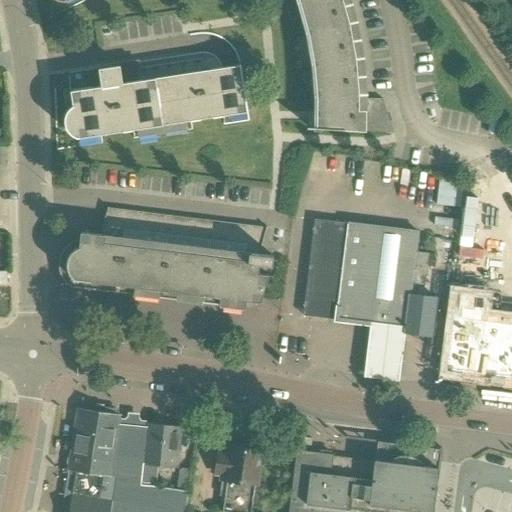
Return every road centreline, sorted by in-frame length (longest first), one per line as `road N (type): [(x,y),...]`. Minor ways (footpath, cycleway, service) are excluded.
road 1 (tertiary): [(33,353),(511,424)]
road 2 (residential): [(33,353),(28,86),(12,0)]
road 3 (residential): [(389,0),(417,134),(503,152)]
road 4 (residential): [(9,511),(33,353)]
